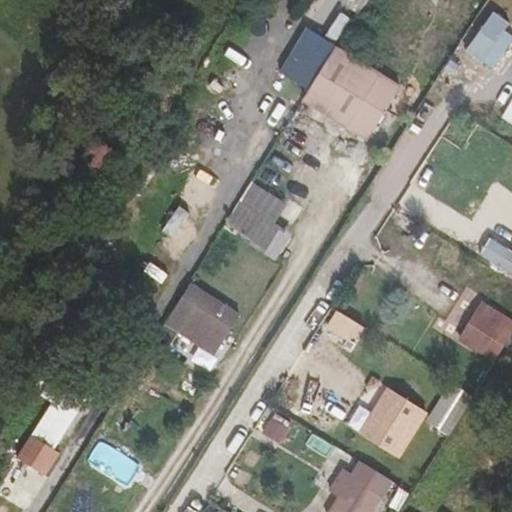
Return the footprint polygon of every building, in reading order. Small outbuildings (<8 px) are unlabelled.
[(193,0),(176,0),(176,3),(190,9),(193,0)] [(338,0),(358,12),(365,0),(338,0)] [(495,69),(511,45),(511,31),(492,17),(469,50),(495,69)] [(307,24),(281,72),(308,87),(334,39),(307,24)] [(371,132),(308,93),(275,146),(338,185),(371,132)] [(295,231),(289,227),(302,208),(256,177),(224,225),(277,259),(295,231)] [(484,241),(506,202),(482,188),(460,227),(484,241)] [(196,278),(250,312),(268,284),(251,273),(262,255),(225,232),(196,278)] [(165,324),(187,337),(186,338),(215,356),(243,312),(191,280),(165,324)] [(327,328),(357,342),(365,324),(336,310),(327,328)] [(478,386),(502,348),(466,325),(442,363),(478,386)] [(162,332),(138,370),(188,401),(211,364),(162,332)] [(309,350),(336,367),(346,350),(319,334),(309,350)] [(89,398),(68,385),(34,440),(55,453),(89,398)] [(433,459),(457,419),(436,406),(411,446),(433,459)] [(384,484),(413,437),(372,412),(343,459),(384,484)] [(283,442),(290,426),(271,417),(264,433),(283,442)] [(55,453),(34,440),(20,461),(45,477),(58,455),(55,453)] [(369,511),(341,492),(332,506),(324,500),(316,511),(369,511)]
